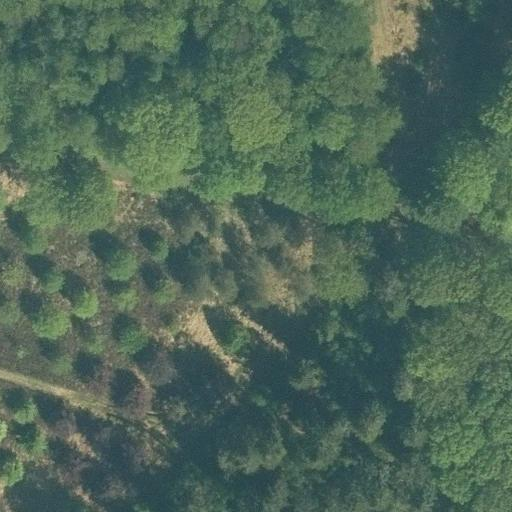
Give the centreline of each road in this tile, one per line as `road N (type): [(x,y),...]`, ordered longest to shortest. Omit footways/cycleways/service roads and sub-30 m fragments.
road 1 (unclassified): [(511,205),(0,134)]
road 2 (track): [(122,511),(417,195)]
road 3 (track): [(385,0),(417,195)]
road 4 (track): [(511,50),(418,174)]
